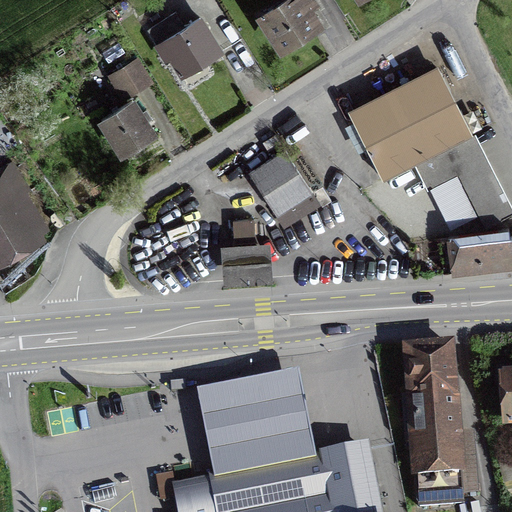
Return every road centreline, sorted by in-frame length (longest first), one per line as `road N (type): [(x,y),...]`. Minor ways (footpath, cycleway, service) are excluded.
road 1 (residential): [(80,337),(78,281),(104,222),(442,0)]
road 2 (primary): [(80,337),(511,303)]
road 3 (residential): [(3,344),(23,511)]
road 4 (unclassified): [(511,122),(455,0)]
